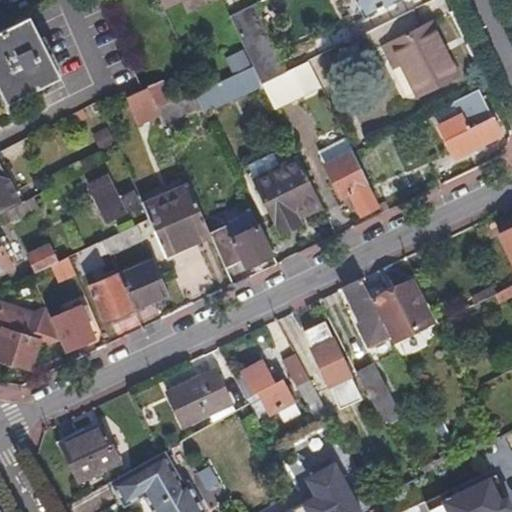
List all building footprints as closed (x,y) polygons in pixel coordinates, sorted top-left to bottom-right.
[(160,0),(165,10),(184,0),(160,0)] [(400,0),(351,0),(361,20),(400,0)] [(263,84),(286,73),(253,5),(230,16),(255,69),(263,84)] [(413,10),(366,34),(376,53),(385,48),(395,67),(403,64),(419,96),(459,76),(447,52),(443,54),(439,45),(442,43),(431,22),(422,27),(413,10)] [(0,33),(0,86),(9,104),(61,78),(32,18),(0,33)] [(275,110),(321,86),(309,62),(286,73),(263,84),(264,87),(275,110)] [(230,101),(264,87),(263,84),(255,69),(223,83),(230,101)] [(157,110),(173,104),(162,81),(148,87),(148,89),(157,110)] [(205,113),(230,101),(223,83),(202,92),(196,94),(203,108),(205,113)] [(139,125),(160,115),(157,110),(148,89),(143,90),(127,97),(139,125)] [(478,89),(438,109),(445,122),(439,126),(456,158),(501,136),(478,89)] [(163,124),(203,108),(196,94),(173,104),(157,110),(160,115),(163,124)] [(83,110),(70,117),(74,126),(87,120),(83,110)] [(111,127),(94,133),(101,149),(117,143),(111,127)] [(379,206),(353,152),(326,166),(342,196),(350,193),(360,215),(379,206)] [(254,179),(280,167),(273,153),(248,165),(254,179)] [(319,202),(298,158),(280,167),(254,179),(278,229),(299,219),(296,213),(319,202)] [(140,205),(134,191),(120,198),(108,175),(92,183),(111,221),(140,205)] [(0,214),(14,208),(21,204),(10,181),(0,178),(0,214)] [(151,220),(166,254),(211,236),(190,186),(144,205),(151,220)] [(40,210),(34,197),(21,204),(14,208),(19,217),(21,220),(40,210)] [(299,219),(322,208),(319,202),(296,213),(299,219)] [(0,215),(4,225),(19,217),(14,208),(0,214),(0,215)] [(248,268),(273,256),(251,208),(227,220),(230,227),(211,236),(225,268),(244,259),(248,268)] [(147,239),(140,224),(106,240),(111,253),(112,256),(147,239)] [(511,258),(511,230),(501,236),(511,258)] [(111,253),(106,240),(97,244),(103,257),(111,253)] [(0,271),(11,264),(0,244),(0,271)] [(37,273),(54,265),(58,263),(49,246),(29,255),(37,273)] [(61,281),(76,275),(70,258),(58,263),(54,265),(61,281)] [(121,276),(134,309),(169,295),(156,262),(121,276)] [(105,321),(134,309),(121,276),(120,273),(91,286),(105,321)] [(361,279),(345,288),(362,322),(359,324),(365,338),(386,327),(372,301),(361,279)] [(386,327),(393,342),(433,321),(413,281),(372,301),(386,327)] [(480,303),(497,295),(493,287),(476,295),(480,303)] [(60,339),(65,352),(95,340),(82,306),(51,319),(60,339)] [(60,339),(51,319),(47,308),(32,314),(5,307),(0,309),(0,358),(32,369),(37,348),(60,339)] [(330,386),(351,375),(334,338),(332,338),(324,321),(304,330),(330,386)] [(257,393),(267,414),(294,401),(283,379),(275,383),(265,362),(234,377),(245,399),(257,393)] [(357,371),(383,421),(399,412),(373,363),(357,371)] [(231,401),(217,371),(169,394),(183,426),(208,415),(208,412),(231,401)] [(299,386),(318,422),(330,416),(324,407),(310,380),(299,386)] [(247,403),(256,419),(267,414),(257,393),(245,399),(247,403)] [(330,416),(342,440),(362,429),(344,396),(324,407),(330,416)] [(120,461),(102,425),(61,445),(79,481),(120,461)] [(511,511),(511,461),(503,439),(479,448),(490,475),(399,511),(511,511)] [(272,447),(277,457),(284,453),(279,443),(272,447)] [(161,453),(111,482),(124,504),(143,493),(154,511),(204,511),(187,482),(182,485),(163,452),(161,453)] [(317,496),(288,511),(361,511),(335,464),(308,479),(317,496)]
